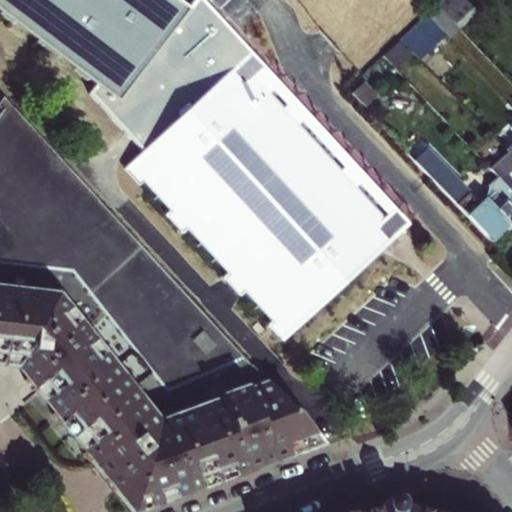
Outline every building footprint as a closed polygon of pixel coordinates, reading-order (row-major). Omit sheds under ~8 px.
[(248,290),(275,320),(268,326),(283,341),(404,229),(390,214),(382,221),(256,81),(264,73),(226,38),(189,10),(196,0),(0,0),(0,13),(39,43),(96,87),(89,95),(143,153),(125,170),(139,186),(146,180),(173,210),(166,216),(182,234),(189,228),(230,272),(224,278),(240,296),(248,290)] [(441,0),(438,4),(460,27),(476,11),(465,0),(441,0)] [(450,36),(460,27),(438,4),(402,40),(420,60),(447,33),(450,36)] [(411,57),(398,43),(385,56),(398,70),(411,57)] [(33,372),(26,378),(35,389),(40,386),(58,408),(53,412),(62,423),(67,419),(88,446),(83,450),(92,461),(97,457),(112,477),(108,480),(116,490),(120,487),(136,506),(147,502),(150,508),(164,503),(161,497),(234,471),(236,477),(276,463),(274,456),(323,439),(270,381),(5,100),(0,105),(0,354),(21,358),(33,372)] [(511,189),(511,156),(508,152),(492,169),(511,189)] [(432,161),(422,170),(492,244),(511,225),(499,212),(476,187),(466,197),(432,161)] [(511,189),(492,169),(483,178),(506,204),(499,212),(511,225),(511,189)] [(0,363),(16,366),(26,378),(33,372),(21,358),(0,354),(0,363)] [(40,386),(35,389),(53,412),(58,408),(40,386)] [(67,419),(62,423),(83,450),(88,446),(67,419)] [(274,456),(276,463),(328,444),(323,439),(274,456)] [(97,457),(92,461),(108,480),(112,477),(97,457)] [(161,497),(164,503),(236,477),(234,471),(161,497)] [(133,511),(138,511),(150,508),(147,502),(136,506),(120,487),(116,490),(133,511)] [(403,511),(400,511),(399,508),(398,505),(396,503),(394,502),(392,502),(388,503),(386,504),(384,506),(384,508),(373,511),(403,511)]
